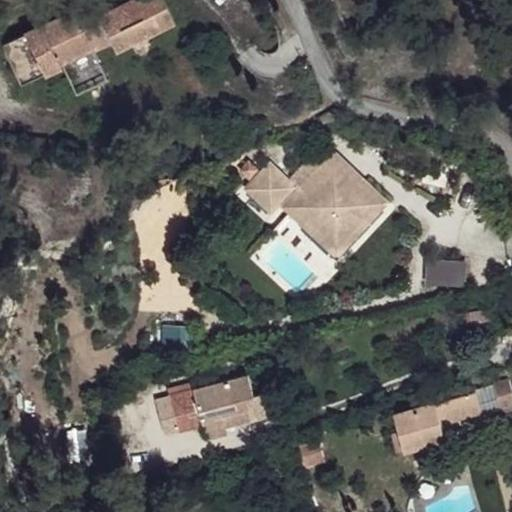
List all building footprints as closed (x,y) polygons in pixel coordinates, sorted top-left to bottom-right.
[(59,0),(26,16),(46,57),(63,50),(61,46),(95,30),(96,33),(112,26),(117,37),(177,8),(173,0),(148,0),(108,19),(99,0),(59,0)] [(99,0),(108,19),(148,0),(99,0)] [(46,57),(26,16),(2,28),(21,69),(46,57)] [(326,155),(281,204),(330,248),(375,200),(326,155)] [(263,162),(241,186),(264,208),(286,184),(263,162)] [(427,261),(428,285),(441,284),(440,261),(427,261)] [(162,387),(171,428),(197,420),(237,408),(234,393),(247,390),(240,365),(162,387)] [(511,398),(511,391),(508,380),(492,385),(498,403),(511,398)] [(200,429),(253,413),(247,390),(234,393),(237,408),(197,420),(200,429)] [(390,407),(400,445),(438,435),(436,426),(480,414),(473,391),(430,402),(428,397),(390,407)] [(511,408),(511,407),(500,410),(505,427),(511,424),(511,408)] [(313,434),(294,439),(300,462),(319,457),(313,434)]
